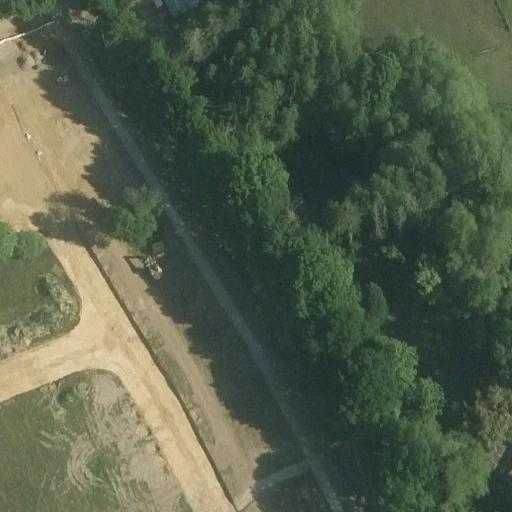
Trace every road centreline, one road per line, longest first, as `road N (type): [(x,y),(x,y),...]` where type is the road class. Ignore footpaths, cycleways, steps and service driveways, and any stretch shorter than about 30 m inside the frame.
road 1 (residential): [(116,336),(0,146)]
road 2 (residential): [(213,511),(116,336)]
road 3 (residential): [(116,336),(0,381)]
